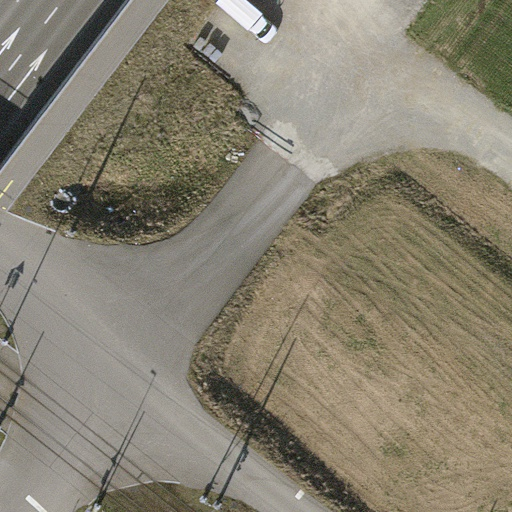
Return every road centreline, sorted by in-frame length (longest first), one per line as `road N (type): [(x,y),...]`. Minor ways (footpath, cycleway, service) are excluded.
road 1 (unclassified): [(132,371),(306,511)]
road 2 (unclassified): [(132,371),(13,511)]
road 3 (unclassified): [(0,258),(132,371)]
